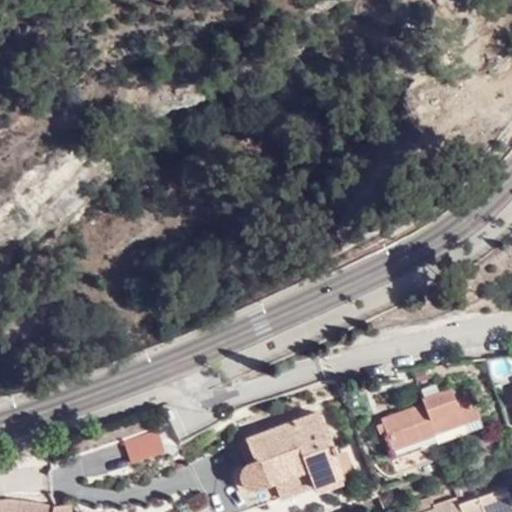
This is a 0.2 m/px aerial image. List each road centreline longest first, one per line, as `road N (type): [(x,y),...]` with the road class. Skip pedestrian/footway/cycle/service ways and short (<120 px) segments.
road 1 (secondary): [(173,369),(326,302),(426,247),(511,178)]
road 2 (residential): [(511,325),(354,355),(207,405),(188,399),(173,369)]
road 3 (secondary): [(0,431),(173,369)]
